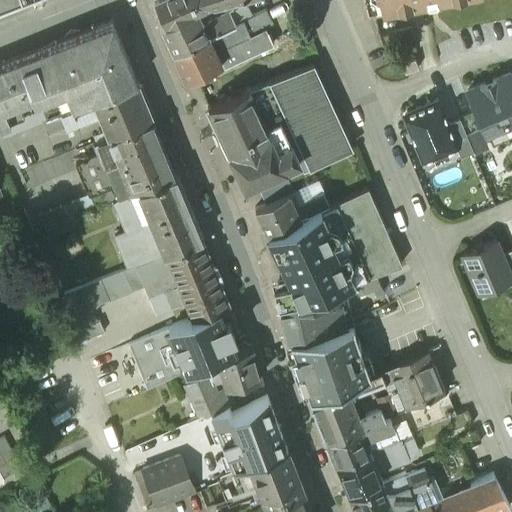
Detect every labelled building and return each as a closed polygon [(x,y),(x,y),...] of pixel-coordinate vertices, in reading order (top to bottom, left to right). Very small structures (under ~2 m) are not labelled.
[(0,0),(0,12),(29,0),(0,0)] [(153,0),(165,25),(194,11),(195,12),(212,3),(226,0),(153,0)] [(366,0),(370,17),(426,5),(425,4),(427,0),(435,0),(437,1),(438,3),(449,0),(366,0)] [(246,6),(213,22),(218,33),(235,25),(243,21),(251,17),(246,6)] [(165,25),(162,26),(175,53),(218,33),(213,22),(202,27),(195,12),(194,11),(165,25)] [(251,17),(243,21),(248,33),(270,23),(265,11),(251,17)] [(111,21),(0,64),(0,123),(41,108),(46,120),(93,101),(136,83),(111,21)] [(235,25),(218,33),(223,43),(224,45),(240,37),(235,25)] [(218,33),(175,53),(188,80),(220,64),(212,48),(223,43),(218,33)] [(312,65),(248,89),(276,148),(289,142),(292,148),(299,145),(310,169),(351,150),(312,65)] [(511,81),(510,76),(467,93),(485,136),(511,124),(511,81)] [(136,83),(93,101),(98,114),(108,137),(152,119),(136,83)] [(248,89),(207,107),(244,186),(298,161),(292,148),(289,142),(276,148),(248,89)] [(46,120),(41,122),(47,135),(98,114),(93,101),(46,120)] [(437,104),(404,118),(423,162),(456,148),(447,126),(437,104)] [(108,137),(92,144),(96,154),(74,164),(92,207),(112,199),(137,189),(174,173),(152,119),(108,137)] [(459,121),(447,126),(456,148),(461,159),(473,154),(459,121)] [(174,173),(137,189),(164,254),(201,239),(174,173)] [(288,179),(260,191),(265,204),(286,194),(287,194),(294,191),(288,179)] [(327,207),(321,210),(355,282),(401,265),(367,188),(327,207)] [(141,231),(134,234),(132,229),(114,236),(127,269),(164,254),(137,189),(112,199),(121,223),(135,217),(141,231)] [(287,194),(286,194),(265,204),(254,209),(267,235),(321,210),(327,207),(321,195),(293,208),(287,194)] [(74,201),(38,216),(48,239),(84,224),(74,201)] [(321,210),(267,235),(278,260),(281,259),(285,267),(282,268),(289,282),(273,286),(278,305),(308,299),(351,284),(355,282),(321,210)] [(201,239),(164,254),(185,303),(191,318),(220,306),(228,303),(201,239)] [(496,242),(462,256),(478,293),(510,280),(511,279),(501,256),(496,242)] [(511,251),(501,256),(511,279),(510,280),(511,283),(511,251)] [(127,269),(61,296),(76,331),(96,322),(92,312),(98,303),(143,286),(148,298),(165,292),(172,309),(185,303),(164,254),(127,269)] [(351,284),(308,299),(278,305),(285,333),(288,342),(352,326),(350,319),(360,315),(351,284)] [(225,320),(220,306),(191,318),(128,343),(146,388),(197,366),(217,357),(238,351),(232,338),(234,337),(227,319),(225,320)] [(352,326),(288,342),(309,401),(380,370),(388,367),(403,360),(391,331),(380,306),(360,315),(350,319),(352,326)] [(96,322),(76,331),(81,341),(104,332),(99,321),(96,322)] [(238,351),(217,357),(197,366),(201,373),(208,370),(212,379),(223,376),(226,387),(261,377),(251,347),(238,351)] [(403,360),(388,367),(406,408),(443,393),(445,392),(427,350),(403,360)] [(201,373),(183,381),(197,417),(205,413),(223,405),(212,379),(208,370),(201,373)] [(380,370),(309,401),(326,442),(362,427),(358,418),(350,398),(385,382),(380,370)] [(400,411),(389,416),(393,426),(365,438),(370,450),(393,440),(452,415),(443,393),(400,411)] [(223,405),(205,413),(227,470),(245,463),(287,447),(268,395),(230,410),(227,403),(223,405)] [(395,400),(379,407),(380,409),(384,418),(389,416),(400,411),(395,400)] [(380,409),(358,418),(362,427),(384,418),(380,409)] [(362,427),(326,442),(335,464),(370,450),(365,438),(393,426),(389,416),(384,418),(362,427)] [(0,436),(0,473),(2,477),(22,466),(4,435),(0,436)] [(370,450),(335,464),(348,496),(383,482),(375,462),(398,452),(393,440),(370,450)] [(479,442),(469,446),(473,456),(483,451),(479,442)] [(287,447),(245,463),(221,474),(222,477),(218,479),(228,505),(261,492),(267,506),(297,494),(304,491),(287,447)] [(179,452),(141,467),(156,504),(191,490),(185,475),(188,474),(179,452)] [(383,482),(348,496),(355,511),(400,511),(439,495),(431,477),(420,481),(414,469),(383,482)] [(439,495),(400,511),(409,511),(417,509),(417,511),(491,511),(505,506),(492,473),(439,495)] [(267,506),(258,510),(258,511),(304,511),(297,494),(267,506)]
